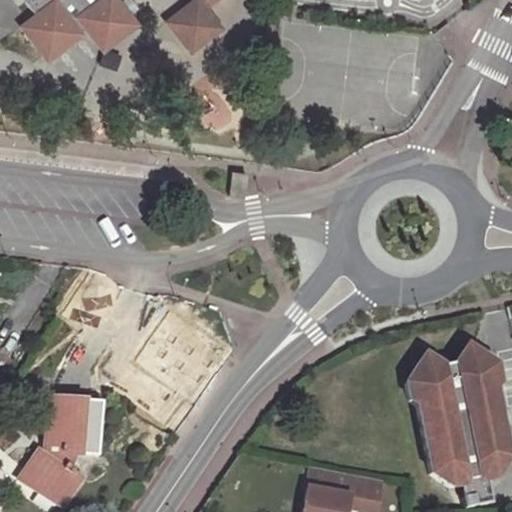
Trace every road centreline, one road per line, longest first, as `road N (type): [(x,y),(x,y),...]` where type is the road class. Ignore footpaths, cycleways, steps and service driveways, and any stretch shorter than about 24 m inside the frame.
road 1 (residential): [(0,245),(132,260),(196,254),(228,239),(240,221)]
road 2 (residential): [(240,221),(158,185),(0,165)]
road 3 (tertiary): [(157,511),(250,378),(283,345)]
road 4 (residential): [(481,78),(393,167)]
